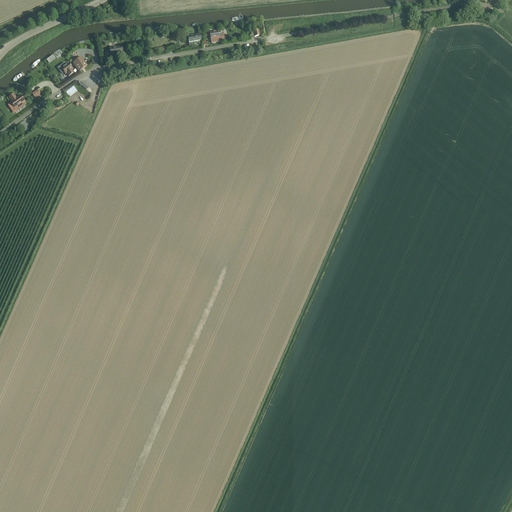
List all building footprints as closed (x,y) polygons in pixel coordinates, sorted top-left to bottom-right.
[(218,32),(210,34),(211,40),(212,43),(225,41),(224,37),(223,37),(222,33),(218,34),(218,32)] [(202,44),(200,35),(187,37),(189,47),(198,45),(202,44)] [(121,47),(110,49),(111,56),(113,56),(114,59),(123,57),(121,47)] [(59,55),(52,59),(54,62),(65,56),(62,51),(58,54),(59,55)] [(73,64),(79,72),(87,66),(81,58),(73,64)] [(69,64),(61,69),(66,75),(67,74),(69,77),(74,73),(72,70),(73,70),(69,64)] [(11,101),(10,102),(17,111),(24,107),(22,105),(25,103),(20,95),(16,97),(14,94),(8,98),(11,101)]
